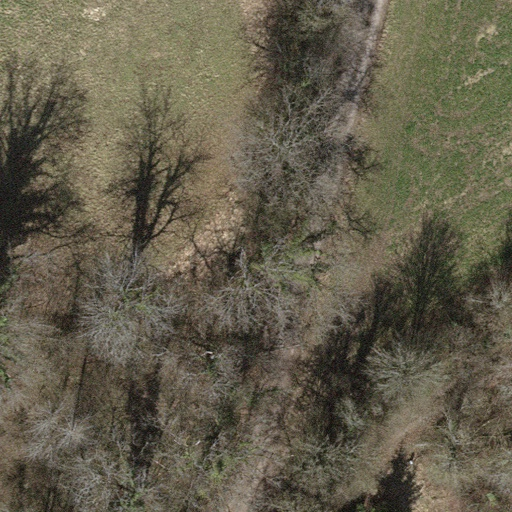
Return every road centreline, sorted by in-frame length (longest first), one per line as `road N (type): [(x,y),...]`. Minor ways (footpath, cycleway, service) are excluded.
road 1 (track): [(376,0),(237,511)]
road 2 (track): [(237,510),(511,338)]
